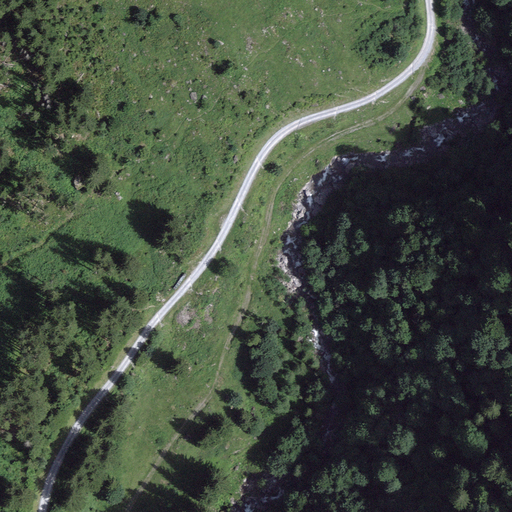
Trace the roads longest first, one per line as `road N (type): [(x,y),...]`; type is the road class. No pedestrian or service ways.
road 1 (track): [(42,511),(82,418),(212,251),(267,145),(307,119),(375,95),(422,57)]
road 2 (track): [(422,57),(422,74),(393,108),(309,149),(280,176),(217,382),(127,511)]
